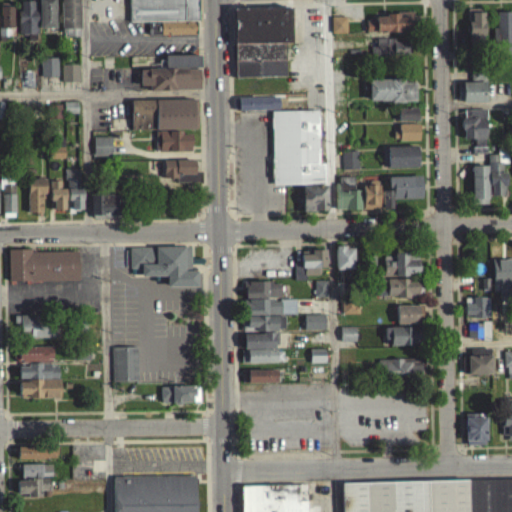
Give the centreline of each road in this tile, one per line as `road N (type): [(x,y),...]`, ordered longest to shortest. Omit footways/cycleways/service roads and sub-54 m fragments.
road 1 (residential): [(511,221),(0,232)]
road 2 (secondary): [(220,511),(210,0)]
road 3 (residential): [(448,464),(438,0)]
road 4 (residential): [(448,464),(220,478)]
road 5 (residential): [(220,431),(0,428)]
